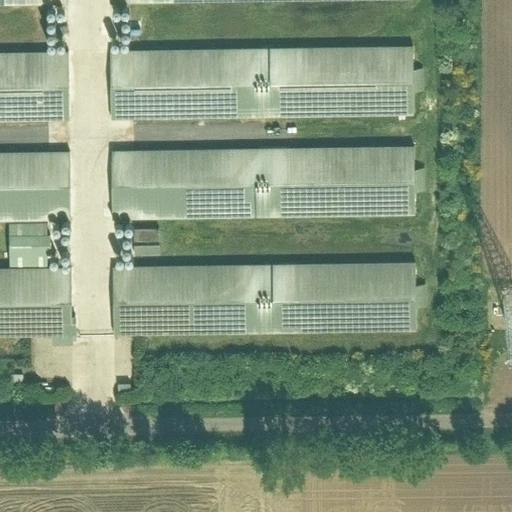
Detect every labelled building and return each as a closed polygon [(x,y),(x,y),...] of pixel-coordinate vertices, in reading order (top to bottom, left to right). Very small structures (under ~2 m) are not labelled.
[(421,111),(420,42),(118,47),(119,113),(210,111),(210,95),(231,95),(230,83),(375,80),(376,112),(421,111)] [(74,113),(73,46),(0,47),(0,83),(40,83),(41,114),(74,113)] [(420,211),(420,144),(120,144),(120,213),(252,213),(253,182),(344,182),(344,187),(353,187),(353,201),(330,201),(330,211),(420,211)] [(78,180),(77,145),(0,146),(0,181),(21,181),(22,193),(28,203),(28,209),(37,209),(37,195),(57,195),(57,179),(64,190),(63,180),(78,180)] [(17,218),(17,261),(57,261),(56,218),(17,218)] [(422,319),(421,259),(121,262),(122,330),(244,329),(244,306),(256,305),(256,296),(348,296),(349,320),(422,319)] [(81,339),(80,261),(0,263),(0,331),(58,330),(59,339),(81,339)]
